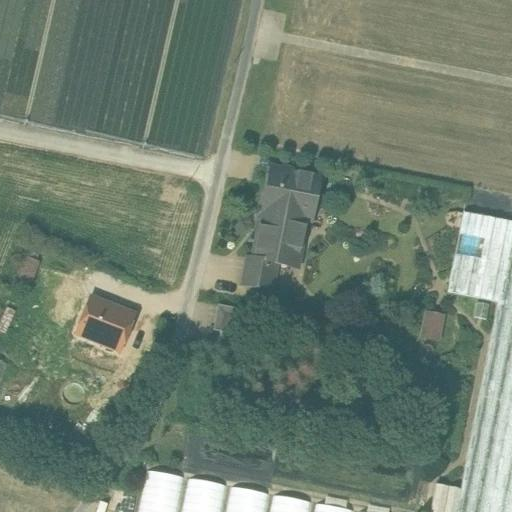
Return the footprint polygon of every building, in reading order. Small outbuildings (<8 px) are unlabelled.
[(320,179),(270,169),(262,211),(306,219),(306,220),(312,221),(320,179)] [(306,219),(262,211),(262,212),(263,212),(253,259),(253,260),(276,265),(289,268),(297,262),(306,220),(306,219)] [(511,511),(511,222),(463,213),(447,292),(497,302),(460,490),(435,485),(429,511),(511,511)] [(23,257),(12,286),(27,292),(38,262),(23,257)] [(276,265),(253,260),(253,259),(247,258),(241,286),(271,292),(276,265)] [(134,316),(92,299),(77,335),(119,352),(134,316)] [(245,311),(217,305),(213,331),(240,336),(245,311)] [(442,317),(426,314),(422,337),(437,340),(442,317)] [(148,348),(156,330),(140,323),(132,341),(148,348)] [(354,511),(147,472),(138,511),(354,511)]
